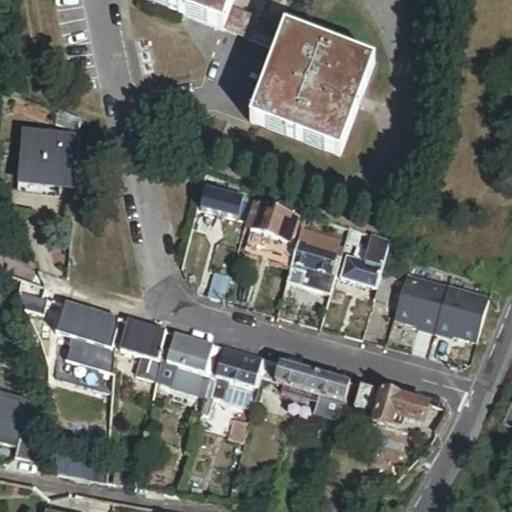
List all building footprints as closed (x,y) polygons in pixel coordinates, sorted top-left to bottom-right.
[(135,0),(135,3),(225,36),(232,15),(237,0),(135,0)] [(279,56),(286,36),(299,0),(269,0),(260,25),(252,46),(279,56)] [(232,15),(225,36),(252,46),(260,25),(232,15)] [(279,56),(251,131),(339,164),(374,69),(286,36),(279,56)] [(83,132),(62,125),(59,137),(82,145),(83,132)] [(77,200),(81,149),(30,145),(26,195),(77,200)] [(215,196),(249,206),(251,199),(250,198),(217,188),(217,189),(215,196)] [(249,218),(252,207),(249,206),(215,196),(208,193),(202,211),(238,222),(240,215),(249,218)] [(250,236),(289,247),(296,220),(296,219),(258,208),(250,236)] [(299,246),(337,256),(341,242),(303,232),(299,246)] [(359,250),(363,236),(350,232),(345,246),(359,250)] [(381,278),(391,246),(372,240),(366,263),(348,258),(341,280),(378,291),(381,278)] [(331,299),(342,258),(337,256),(299,246),(288,287),(331,299)] [(219,277),(213,301),(225,304),(232,280),(219,277)] [(389,293),(393,281),(381,278),(378,291),(374,301),(385,304),(389,293)] [(434,337),(448,290),(405,278),(404,284),(400,296),(392,323),(417,330),(417,332),(434,337)] [(400,296),(404,284),(393,281),(389,293),(400,296)] [(477,347),(490,302),(448,290),(434,337),(452,342),(452,340),(477,347)] [(397,307),(400,296),(389,293),(385,304),(397,307)] [(66,323),(70,309),(54,305),(57,321),(66,323)] [(66,323),(61,341),(75,345),(112,354),(118,331),(119,323),(70,309),(66,323)] [(160,365),(167,336),(130,326),(123,355),(160,365)] [(177,339),(167,336),(160,365),(162,366),(158,387),(207,399),(209,395),(213,380),(208,378),(168,368),(173,349),(174,350),(177,339)] [(211,358),(214,350),(177,339),(174,350),(173,349),(168,368),(208,378),(214,359),(211,358)] [(112,354),(75,345),(72,353),(96,360),(92,373),(115,378),(117,356),(112,354)] [(225,353),(220,351),(213,380),(218,382),(225,353)] [(256,392),(264,363),(225,353),(218,382),(256,392)] [(269,364),(264,363),(256,392),(261,393),(262,393),(264,385),(269,365),(269,364)] [(347,408),(352,387),(269,364),(269,365),(264,385),(323,401),(347,408)] [(209,395),(258,408),(261,393),(256,392),(218,382),(213,380),(209,395)] [(383,396),(363,390),(356,412),(377,418),(383,396)] [(403,436),(406,426),(413,404),(383,396),(377,418),(374,428),(403,436)] [(347,408),(323,401),(317,423),(341,429),(347,408)] [(425,431),(431,409),(413,404),(406,426),(425,431)] [(24,434),(25,427),(14,424),(18,408),(5,405),(1,420),(3,421),(0,431),(0,445),(20,451),(18,460),(36,465),(42,439),(24,434)] [(115,467),(113,487),(141,492),(146,461),(119,457),(118,467),(115,467)] [(110,463),(80,459),(84,482),(108,486),(110,463)] [(154,464),(147,493),(181,499),(188,472),(154,464)] [(288,489),(282,511),(305,511),(311,495),(288,489)]
